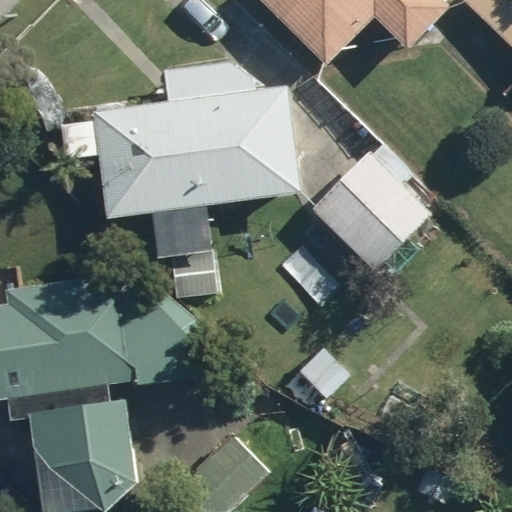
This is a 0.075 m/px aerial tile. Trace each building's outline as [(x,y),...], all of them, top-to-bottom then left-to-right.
[(454,7),(446,0),(261,0),(329,68),(377,20),(409,52),(454,7)] [(511,0),(465,0),(511,46),(511,0)] [(169,105),(94,113),(95,123),(62,127),(66,163),(99,160),(105,219),(157,213),(162,257),(212,251),(207,208),(304,197),(292,92),(260,95),(257,66),(166,75),(169,105)] [(371,151),(312,209),(374,273),(433,216),(406,188),(417,177),(382,141),(371,151)] [(355,283),(319,246),(293,271),(329,308),(355,283)] [(210,379),(207,337),(145,277),(28,286),(26,267),(0,269),(0,403),(10,402),(11,421),(31,420),(37,511),(98,511),(139,509),(132,399),(114,400),(113,386),(210,379)] [(321,393),(327,401),(350,382),(322,349),(285,381),(306,406),(321,393)] [(235,511),(272,476),(232,435),(184,482),(213,511),(235,511)]
